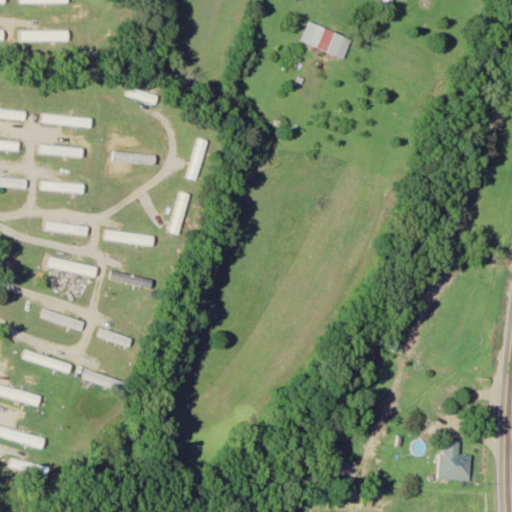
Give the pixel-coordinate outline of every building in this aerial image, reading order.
[(352,39),(327,29),(315,59),(330,64),(334,55),(344,59),(352,39)] [(127,96),(157,105),(160,96),(130,86),(127,96)] [(0,118),(27,119),(27,110),(0,109),(0,118)] [(44,122),(93,128),(94,119),(45,113),(44,122)] [(209,141),(200,138),(187,178),(197,181),(209,141)] [(0,149),(20,150),(20,141),(0,139),(0,149)] [(86,146),(42,146),(42,156),(86,156),(86,146)] [(0,187),(28,188),(28,179),(0,177),(0,187)] [(86,183),(42,182),(42,192),(86,192),(86,183)] [(90,226),(47,221),(46,231),(89,235),(90,226)] [(105,241),(155,247),(157,235),(107,229),(105,241)] [(48,269),(97,278),(99,267),(50,258),(48,269)] [(152,289),(154,281),(112,270),(109,278),(152,289)] [(42,319),(83,331),(86,322),(45,309),(42,319)] [(98,336),(130,350),(134,341),(102,327),(98,336)] [(70,373),(73,365),(26,351),(23,360),(70,373)] [(82,379),(114,389),(117,381),(85,370),(82,379)] [(0,396),(40,407),(42,396),(0,385),(0,396)] [(46,438),(0,427),(0,438),(44,449),(46,438)] [(440,455),(439,479),(471,481),(472,455),(460,455),(460,442),(446,441),(446,455),(440,455)] [(50,468),(12,459),(9,468),(48,477),(50,468)]
